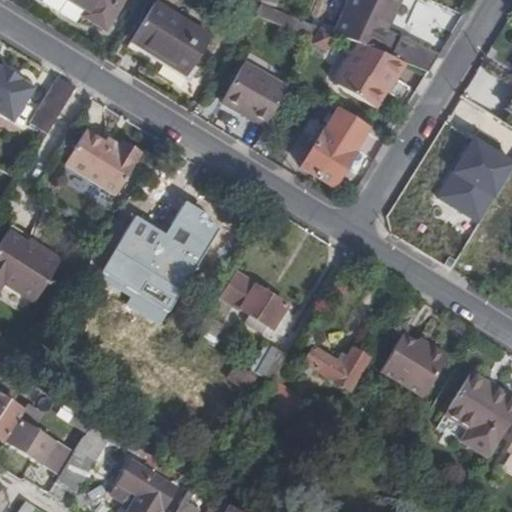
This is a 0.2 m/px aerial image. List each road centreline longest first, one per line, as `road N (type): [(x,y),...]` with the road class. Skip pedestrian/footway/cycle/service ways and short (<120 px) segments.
road 1 (residential): [(0,12),(352,232)]
road 2 (residential): [(352,232),(498,0)]
road 3 (residential): [(352,232),(511,330)]
